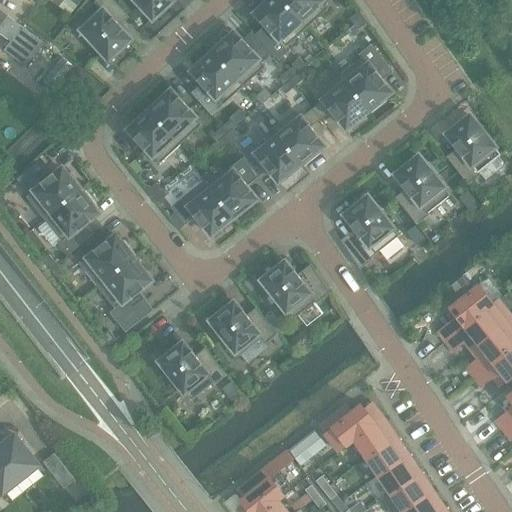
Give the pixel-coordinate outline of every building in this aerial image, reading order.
[(124,30),(116,22),(125,13),(112,0),(97,0),(94,3),(102,12),(81,31),(89,38),(88,39),(101,53),(102,53),(109,61),(110,59),(110,60),(124,47),(124,46),(130,40),(122,32),(124,30)] [(133,0),(145,13),(146,12),(153,20),(154,19),(169,6),(168,6),(174,0),(133,0)] [(261,8),(255,14),(262,21),(260,23),(264,27),(255,35),(279,61),(290,51),(287,47),(307,29),(280,0),(269,0),(261,8)] [(280,0),(307,29),(328,9),(319,0),(280,0)] [(43,44),(7,16),(7,17),(0,11),(0,34),(11,42),(4,51),(4,52),(5,52),(25,67),(43,44)] [(354,26),(364,19),(360,12),(350,19),(354,26)] [(359,32),(369,26),(364,19),(354,26),(359,32)] [(265,67),(252,53),(253,51),(242,39),(241,41),(234,34),(228,39),(225,36),(211,49),(213,52),(212,53),(237,80),(243,87),(265,67)] [(387,84),(379,75),(388,68),(371,46),(359,55),(361,58),(341,75),(369,111),(372,114),(387,102),(384,99),(391,93),(385,86),(387,84)] [(237,80),(212,53),(198,66),(198,67),(192,72),(199,80),(197,81),(208,93),(210,92),(216,99),(237,80)] [(298,73),(302,70),(297,64),(288,71),(293,77),(298,73)] [(289,81),(293,77),(288,71),(279,79),(278,80),(283,86),(289,81)] [(294,87),(304,79),(298,73),(293,77),(289,81),(294,87)] [(369,111),(341,75),(318,93),(324,101),(312,110),(320,120),(330,112),(338,123),(340,121),(346,129),(353,124),(369,111)] [(285,95),(294,87),(289,81),(283,86),(280,89),(285,95)] [(202,125),(188,111),(190,110),(179,98),(177,99),(171,92),(165,97),(164,97),(149,111),(180,145),(202,125)] [(317,139),(319,138),(311,127),(320,120),(312,110),(301,119),(295,111),(273,128),(302,164),(304,167),(319,155),(317,152),(324,147),(317,139)] [(180,145),(149,111),(134,125),(135,125),(129,131),(135,138),(134,139),(145,151),(146,150),(159,164),(180,145)] [(501,155),(488,140),(489,139),(477,124),(476,124),(470,116),(469,117),(468,117),(453,129),(453,130),(447,135),(454,144),(452,146),(460,155),(450,162),(468,184),(480,175),(479,173),(501,155)] [(233,129),(236,126),(231,120),(222,128),(227,134),(233,129)] [(224,137),(227,134),(222,128),(213,136),(218,142),(224,137)] [(302,164),(273,128),(272,129),(275,133),(253,150),(262,162),(261,163),(271,176),(272,175),(278,182),(285,177),(302,164)] [(229,143),(238,135),(233,129),(227,134),(224,137),(229,143)] [(220,151),(229,143),(224,137),(218,142),(217,143),(215,144),(220,151)] [(450,196),(437,180),(438,180),(426,165),(425,165),(419,157),(418,158),(417,158),(402,170),(396,175),(403,185),(401,186),(408,195),(399,203),(417,225),(429,215),(428,213),(450,196)] [(231,168),(209,185),(234,218),(250,206),(250,205),(256,200),(250,192),(252,191),(242,178),(240,180),(231,168)] [(42,185),(27,197),(44,220),(52,214),(83,189),(71,173),(68,176),(62,169),(55,175),(53,173),(41,184),(42,185)] [(205,181),(172,207),(186,225),(194,218),(203,229),(205,228),(211,236),(218,231),(234,218),(209,185),(205,181)] [(153,197),(162,189),(157,183),(147,191),(153,197)] [(52,214),(44,220),(61,241),(57,245),(67,257),(90,238),(83,229),(92,222),(90,220),(98,214),(93,207),(96,205),(83,189),(52,214)] [(157,203),(167,196),(162,189),(153,197),(157,203)] [(9,205),(2,195),(0,196),(0,206),(3,210),(9,205)] [(351,210),(345,216),(352,225),(350,227),(357,236),(354,238),(344,246),(360,270),(373,261),(367,254),(396,233),(386,221),(387,220),(375,205),(374,205),(368,197),(366,198),(351,210)] [(95,253),(80,265),(98,287),(134,259),(133,258),(136,256),(124,241),(121,243),(116,236),(108,243),(107,241),(94,251),(95,253)] [(57,265),(49,256),(43,261),(50,270),(57,265)] [(134,259),(98,287),(115,309),(110,313),(126,333),(149,314),(136,297),(145,289),(144,288),(151,281),(146,275),(147,275),(134,259)] [(332,292),(314,270),(301,280),(294,271),(293,272),(285,263),(278,268),(276,265),(261,277),(263,280),(262,281),(268,289),(268,290),(280,305),(280,304),(293,320),(316,301),(318,303),(332,292)] [(64,274),(57,265),(50,270),(58,279),(64,274)] [(446,342),(499,301),(498,300),(493,304),(479,286),(450,309),(456,317),(438,332),(446,342)] [(471,351),(511,319),(511,317),(499,301),(446,342),(454,352),(465,343),(471,351)] [(278,335),(260,313),(250,320),(243,311),(241,312),(234,303),(227,308),(225,305),(210,317),(212,321),(211,322),(217,330),(214,332),(226,347),(229,345),(239,357),(261,339),(265,345),(278,335)] [(474,378),(511,348),(511,319),(471,351),(477,359),(466,368),(474,378)] [(116,340),(109,331),(103,336),(110,345),(116,340)] [(226,376),(209,353),(199,361),(192,352),(190,353),(183,344),(176,349),(161,361),(160,362),(166,370),(178,386),(178,385),(190,401),(213,384),(214,385),(226,376)] [(500,388),(511,378),(511,348),(474,378),(482,388),(493,379),(500,388)] [(504,431),(511,424),(511,393),(508,397),(511,402),(511,407),(496,421),(504,431)] [(354,441),(385,420),(383,417),(372,403),(364,409),(361,405),(353,412),(347,404),(319,426),(339,452),(354,441)] [(366,458),(397,438),(385,420),(354,441),(366,458)] [(39,466),(15,435),(0,447),(0,490),(3,494),(39,466)] [(378,476),(409,455),(397,438),(366,458),(378,476)] [(244,504),(236,510),(237,511),(263,511),(294,488),(280,471),(287,466),(295,460),(288,451),(280,457),(273,463),(238,491),(244,499),(241,501),(244,504)] [(75,481),(54,454),(43,463),(64,489),(75,481)] [(390,494),(421,473),(409,455),(378,476),(390,494)] [(403,511),(433,491),(421,473),(390,494),(403,511)] [(330,486),(322,477),(316,482),(323,491),(330,486)] [(319,495),(311,486),(305,491),(313,500),(319,495)] [(337,495),(330,486),(323,491),(331,500),(337,495)] [(294,488),(263,511),(287,511),(279,500),(294,489),(294,488)] [(440,511),(445,509),(433,491),(403,511),(402,511),(440,511)] [(326,505),(319,495),(313,500),(320,510),(326,505)]
